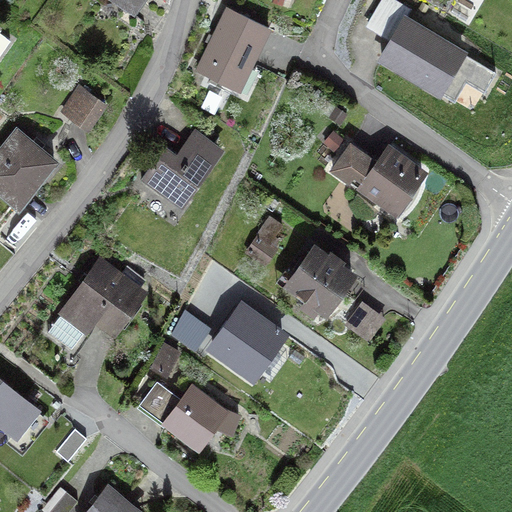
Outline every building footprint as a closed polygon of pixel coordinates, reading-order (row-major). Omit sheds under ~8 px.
[(150,0),(112,0),(105,10),(122,24),(133,12),(138,15),(150,0)] [(275,32),(228,10),(200,74),(245,96),(275,32)] [(500,72),(407,13),(378,60),(452,103),(466,85),(484,98),(500,72)] [(0,38),(10,26),(0,18),(0,38)] [(64,113),(87,128),(104,102),(81,87),(64,113)] [(66,160),(20,126),(0,150),(0,188),(25,209),(66,160)] [(182,158),(167,148),(145,180),(188,208),(228,152),(199,134),(182,158)] [(378,159),(353,143),(333,173),(402,219),(435,173),(390,143),(378,159)] [(260,237),(249,250),(262,261),(274,248),(260,237)] [(349,261),(321,242),(285,293),(329,323),(360,279),(344,269),(349,261)] [(152,287),(102,254),(61,313),(90,333),(98,322),(117,337),(152,287)] [(364,301),(347,322),(366,338),(383,317),(364,301)] [(284,335),(242,306),(211,351),(253,380),(284,335)] [(209,329),(186,312),(173,334),(195,351),(209,329)] [(166,343),(152,367),(164,374),(178,350),(166,343)] [(0,374),(0,437),(23,455),(63,404),(35,384),(27,395),(0,374)] [(227,412),(193,386),(182,401),(157,383),(140,406),(164,424),(199,450),(215,428),(232,435),(239,416),(227,412)] [(86,438),(75,429),(57,452),(68,461),(86,438)] [(67,490),(48,509),(51,511),(66,511),(78,500),(67,490)] [(139,511),(110,490),(91,511),(139,511)]
